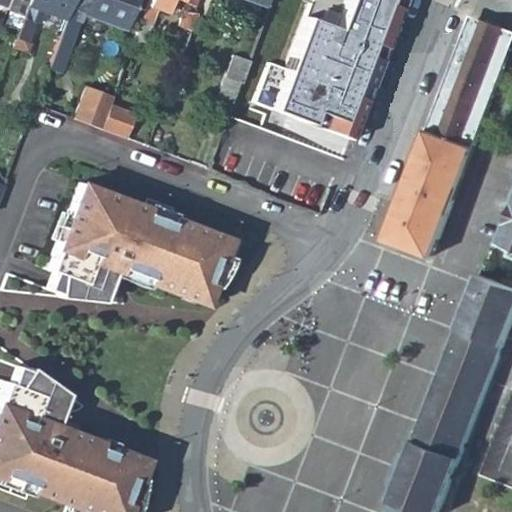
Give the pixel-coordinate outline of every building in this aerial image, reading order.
[(6,0),(3,11),(20,18),(25,5),(26,0),(6,0)] [(26,0),(25,5),(34,8),(63,19),(64,16),(67,8),(70,0),(26,0)] [(70,0),(67,8),(81,13),(121,28),(131,0),(70,0)] [(146,0),(140,19),(149,22),(154,9),(163,12),(167,0),(180,0),(192,4),(193,0),(146,0)] [(205,0),(201,14),(211,19),(218,0),(245,0),(267,8),(269,0),(205,0)] [(343,0),(334,24),(306,13),(285,67),(270,105),(308,120),(312,108),(327,113),(322,125),(351,134),(400,0),(343,0)] [(25,5),(20,18),(29,21),(34,8),(25,5)] [(67,8),(64,16),(78,22),(81,13),(67,8)] [(176,25),(188,30),(195,12),(181,12),(176,25)] [(63,19),(53,45),(67,50),(78,22),(64,16),(63,19)] [(20,18),(10,46),(22,51),(32,22),(29,21),(20,18)] [(140,19),(131,44),(140,46),(149,22),(140,19)] [(442,89),(488,106),(511,42),(511,39),(508,30),(503,29),(504,28),(482,20),(481,21),(477,20),(467,24),(442,89)] [(53,45),(44,68),(58,73),(67,50),(53,45)] [(207,115),(227,122),(250,60),(230,54),(207,115)] [(83,85),(70,118),(98,128),(101,119),(108,103),(111,96),(83,85)] [(432,132),(473,147),(488,106),(442,89),(427,130),(432,132)] [(108,103),(101,119),(126,129),(132,113),(108,103)] [(101,119),(98,128),(123,138),(126,129),(101,119)] [(432,132),(427,130),(422,142),(432,132)] [(432,132),(422,142),(386,236),(396,240),(395,244),(431,258),(473,147),(432,132)] [(42,269),(46,271),(41,283),(40,287),(50,292),(62,298),(96,301),(107,274),(110,265),(142,278),(140,282),(192,302),(198,285),(207,288),(208,287),(208,286),(210,285),(210,284),(212,282),(212,281),(212,280),(213,281),(213,280),(214,279),(215,277),(217,274),(218,272),(219,270),(220,269),(220,268),(221,267),(221,266),(222,264),(223,262),(225,260),(216,256),(223,239),(165,217),(164,221),(140,212),(142,208),(75,183),(63,215),(67,217),(58,241),(54,239),(44,265),(42,269)] [(142,208),(140,212),(164,221),(165,217),(167,213),(144,204),(142,208)] [(54,239),(58,241),(67,217),(63,215),(58,214),(49,237),(54,239)] [(231,243),(223,239),(216,256),(225,260),(231,243)] [(142,278),(110,265),(107,274),(110,275),(129,283),(138,287),(140,282),(142,278)] [(459,329),(388,511),(420,511),(421,511),(423,511),(439,511),(511,324),(511,287),(480,276),(459,329)] [(192,302),(201,305),(207,288),(198,285),(192,302)] [(11,363),(3,383),(0,381),(0,475),(24,485),(23,489),(64,505),(66,500),(80,506),(79,510),(83,511),(129,511),(130,511),(130,508),(133,498),(134,493),(135,491),(135,487),(136,487),(136,483),(137,477),(137,476),(129,473),(135,456),(106,445),(104,449),(93,445),(94,440),(70,431),(68,435),(52,430),(54,425),(45,422),(55,397),(59,398),(61,392),(33,371),(11,363)] [(59,398),(55,397),(45,422),(54,425),(58,414),(63,400),(59,398)] [(54,425),(52,430),(68,435),(70,431),(54,425)] [(94,440),(93,445),(104,449),(106,445),(107,440),(96,436),(94,440)] [(135,456),(129,473),(137,476),(143,459),(135,456)] [(23,489),(24,485),(0,475),(0,485),(21,493),(23,489)] [(64,505),(63,509),(70,511),(77,511),(79,510),(80,506),(66,500),(64,505)]
